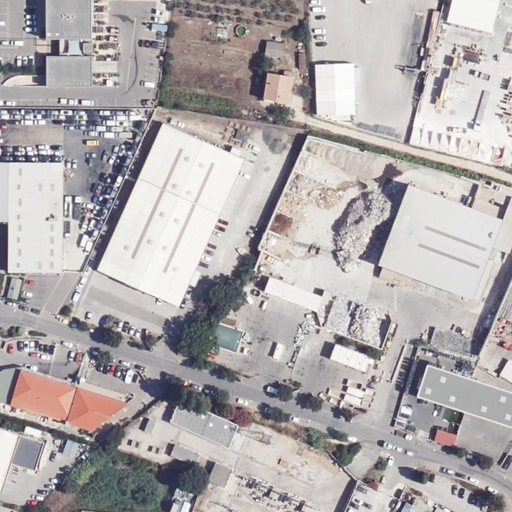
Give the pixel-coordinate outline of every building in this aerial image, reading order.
[(92,0),(47,0),(48,38),(59,38),(60,56),(47,56),(48,86),(92,86),(92,62),(85,62),(84,57),(93,57),(93,43),(84,43),(85,39),(92,39),(92,0)] [(473,53),(482,18),(444,9),(436,44),(473,53)] [(264,56),(283,58),(285,44),(267,41),(264,56)] [(314,62),(314,116),(354,115),(353,62),(314,62)] [(268,73),(264,99),(288,103),(293,77),(291,77),(292,72),(284,71),(284,75),(268,73)] [(262,113),(250,109),(248,115),(260,119),(262,113)] [(180,307),(245,160),(163,123),(97,270),(180,307)] [(63,235),(64,163),(0,162),(0,221),(9,221),(9,271),(27,272),(63,272),(63,235)] [(409,185),(378,266),(472,301),(492,249),(509,256),(511,247),(511,208),(507,207),(502,220),(409,185)] [(196,285),(202,271),(197,269),(192,283),(196,285)] [(5,275),(2,297),(19,299),(22,277),(5,275)] [(322,296),(270,278),(265,292),(317,311),(322,296)] [(372,357),(335,345),(330,362),(366,374),(372,357)] [(511,360),(510,359),(500,375),(511,381),(511,360)] [(511,393),(428,366),(417,398),(463,413),(511,429),(511,393)] [(80,380),(78,388),(22,370),(23,367),(4,369),(0,372),(0,401),(92,431),(134,397),(80,380)] [(319,394),(321,402),(331,400),(329,392),(319,394)] [(235,426),(177,401),(166,424),(226,448),(235,426)] [(147,434),(153,422),(146,419),(140,431),(147,434)] [(11,466),(20,436),(0,429),(0,491),(2,492),(11,466)] [(44,443),(20,436),(11,466),(35,473),(44,443)] [(194,454),(171,444),(166,456),(189,465),(194,454)] [(233,468),(216,461),(209,478),(226,485),(233,468)] [(414,496),(410,504),(403,501),(397,511),(429,511),(433,506),(414,496)]
